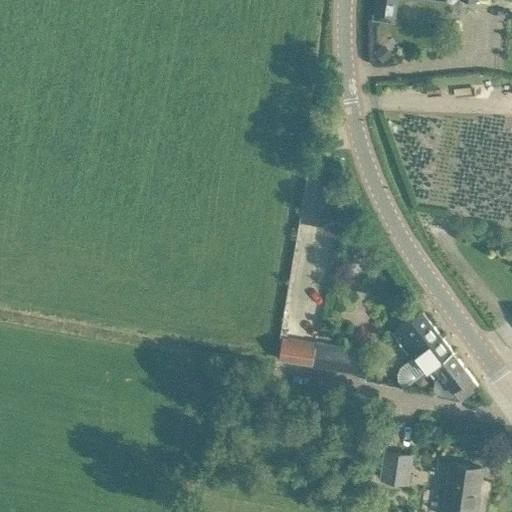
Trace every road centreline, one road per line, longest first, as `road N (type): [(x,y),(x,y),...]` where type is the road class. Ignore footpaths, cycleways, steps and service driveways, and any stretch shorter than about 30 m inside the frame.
road 1 (tertiary): [(511,393),(407,247),(375,186),(349,101),(345,0)]
road 2 (unknown): [(511,416),(299,377)]
